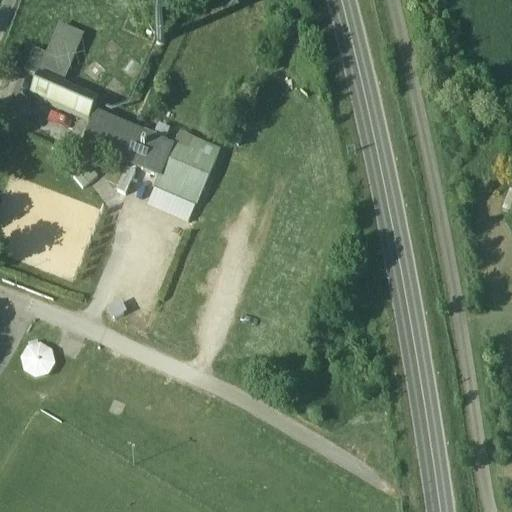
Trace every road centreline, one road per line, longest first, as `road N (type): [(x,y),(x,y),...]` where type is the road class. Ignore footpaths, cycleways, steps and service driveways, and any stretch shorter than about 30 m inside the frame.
road 1 (primary): [(341,0),(373,127),(439,511)]
road 2 (residential): [(0,298),(209,383),(381,481)]
